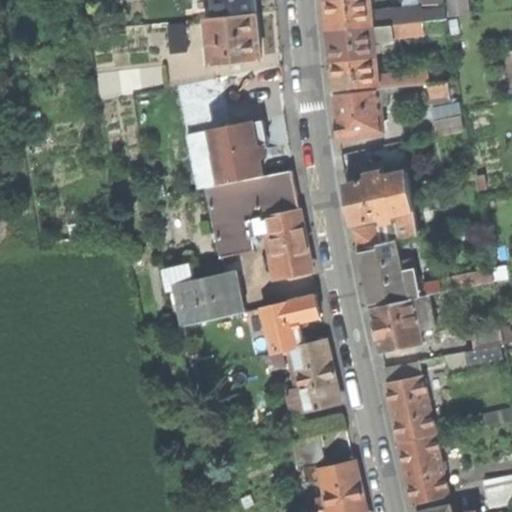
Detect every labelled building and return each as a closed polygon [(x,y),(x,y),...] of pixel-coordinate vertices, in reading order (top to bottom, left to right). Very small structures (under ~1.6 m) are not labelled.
[(215,0),(217,17),(257,13),(255,0),(215,0)] [(330,31),(374,27),(373,17),(371,0),(328,0),(326,0),(328,14),(330,31)] [(423,12),(424,22),(448,19),(444,0),(416,0),(418,12),(423,12)] [(373,17),(374,27),(424,22),(423,12),(418,12),(373,17)] [(259,37),(257,13),(217,17),(207,18),(211,64),(231,62),(231,63),(243,62),(243,60),(261,58),(259,37)] [(424,22),(374,27),(376,43),(395,41),(395,35),(425,32),(424,22)] [(185,24),(169,26),(172,52),(187,51),(185,24)] [(377,58),(376,43),(374,27),(330,31),(331,45),(332,62),(377,58)] [(336,93),(381,89),(380,79),(377,58),(332,62),(334,75),(336,93)] [(380,79),(381,89),(431,83),(429,73),(380,79)] [(431,83),(432,97),(450,95),(449,82),(431,83)] [(338,115),(340,140),(385,131),(381,89),(336,93),(338,115)] [(433,108),(435,121),(462,116),(461,112),(459,103),(433,108)] [(255,126),(254,121),(207,131),(218,186),(265,176),(261,158),(267,157),(264,145),(259,146),(255,126)] [(260,125),(255,126),(259,146),(264,145),(262,135),(260,125)] [(209,187),(218,186),(207,131),(192,134),(203,189),(209,187)] [(363,182),(385,177),(383,165),(360,169),(363,182)] [(293,171),(265,176),(218,186),(209,187),(223,257),(256,251),(249,220),(269,216),(281,277),(313,271),(307,241),(293,171)] [(408,173),(385,177),(363,182),(348,185),(352,205),(355,223),(380,218),(382,225),(393,223),(391,216),(396,215),(401,239),(421,235),(408,173)] [(478,192),(488,190),(486,175),(475,177),(478,192)] [(357,231),(360,247),(380,244),(376,227),(357,231)] [(372,307),(420,298),(418,292),(412,260),(400,262),(395,241),(380,244),(360,247),(366,276),(372,307)] [(240,275),(196,284),(192,265),(166,270),(178,327),(248,312),(240,275)] [(450,282),(452,291),(495,283),(493,274),(450,282)] [(429,290),(430,295),(443,293),(440,281),(428,284),(429,290)] [(420,298),(430,295),(429,290),(418,292),(420,298)] [(376,329),(381,352),(423,343),(420,330),(436,327),(430,295),(420,298),(372,307),(376,329)] [(279,352),(297,347),(301,347),(295,322),(322,316),(317,296),(291,302),(292,307),(270,312),(279,352)] [(471,323),(476,349),(488,346),(505,343),(502,327),(500,317),(471,323)] [(511,337),(510,326),(502,327),(505,343),(511,341),(511,337)] [(327,341),(301,347),(297,347),(306,388),(290,392),(294,412),(341,402),(335,375),(327,341)] [(505,343),(488,346),(492,365),(509,362),(505,343)] [(388,382),(423,375),(420,361),(385,368),(388,382)] [(436,435),(423,375),(388,382),(394,411),(401,442),(436,435)] [(511,409),(461,420),(463,431),(511,420),(511,409)] [(299,423),(303,438),(322,434),(322,433),(346,428),(343,413),(299,423)] [(330,467),(322,434),(303,438),(298,439),(307,477),(326,473),(334,511),(365,511),(361,492),(355,462),(330,467)] [(408,470),(415,503),(449,496),(436,437),(402,445),(408,470)] [(489,493),(511,488),(511,476),(487,481),(489,493)] [(511,488),(489,493),(492,506),(511,502),(511,488)]
